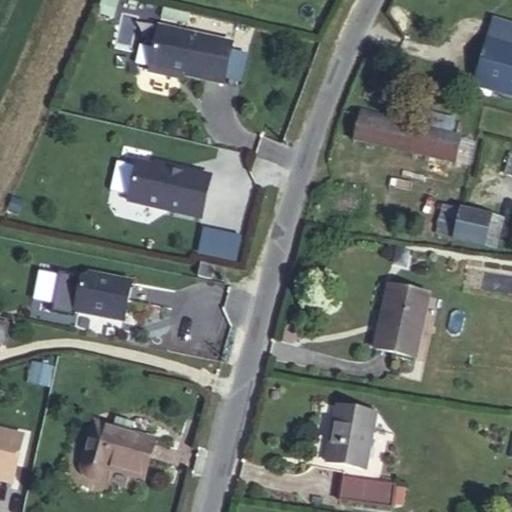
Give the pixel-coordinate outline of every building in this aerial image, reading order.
[(511,101),(511,24),(494,20),(474,91),(511,101)] [(159,27),(150,71),(173,76),(174,72),(227,83),(235,43),(159,27)] [(455,135),(363,116),(356,143),(450,163),(455,135)] [(511,181),(511,156),(509,156),(502,179),(511,181)] [(174,169),(157,165),(147,202),(223,221),(232,183),(203,176),(204,173),(186,169),(185,171),(174,169)] [(502,223),(439,208),(433,230),(496,244),(502,223)] [(240,265),(243,238),(204,233),(200,259),(240,265)] [(223,267),(212,265),(209,278),(220,280),(223,267)] [(117,317),(123,312),(129,278),(80,269),(73,309),(117,317)] [(400,277),(383,343),(424,352),(440,288),(400,277)] [(336,399),(321,460),(363,468),(376,409),(336,399)] [(102,467),(142,479),(153,442),(89,423),(74,479),(97,485),(102,467)] [(0,482),(20,486),(29,435),(0,429),(0,482)] [(335,498),(387,510),(391,485),(361,479),(340,474),(335,498)]
